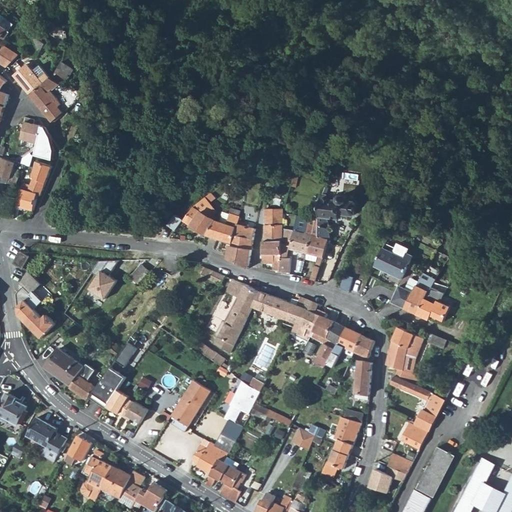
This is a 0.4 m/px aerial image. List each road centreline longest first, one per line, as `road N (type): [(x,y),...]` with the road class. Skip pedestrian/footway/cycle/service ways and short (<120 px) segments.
road 1 (residential): [(351,511),(378,409),(381,340),(364,312),(193,252),(35,229)]
road 2 (residential): [(231,511),(80,421),(16,355)]
road 3 (residential): [(35,229),(60,151),(27,102)]
